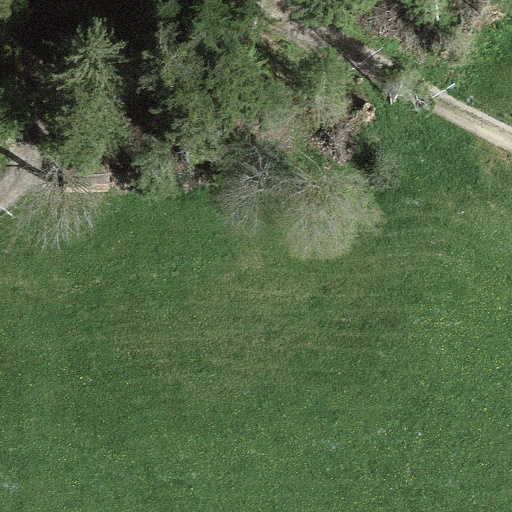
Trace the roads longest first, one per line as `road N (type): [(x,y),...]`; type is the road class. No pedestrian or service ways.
road 1 (track): [(511,138),(273,0)]
road 2 (track): [(44,0),(35,82),(0,125)]
